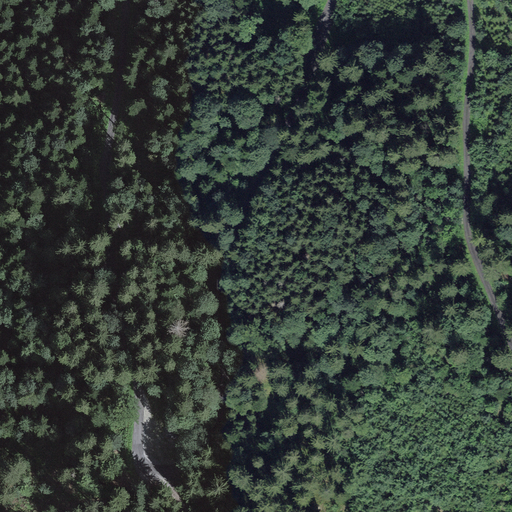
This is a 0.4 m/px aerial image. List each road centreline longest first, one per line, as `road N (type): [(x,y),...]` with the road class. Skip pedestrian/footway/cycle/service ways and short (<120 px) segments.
road 1 (unclassified): [(126,0),(109,147),(110,243),(139,398),(139,454),(159,473),(192,459),(217,423),(225,390),(218,268),(310,73),(333,0)]
road 2 (track): [(511,346),(465,221),(470,0)]
